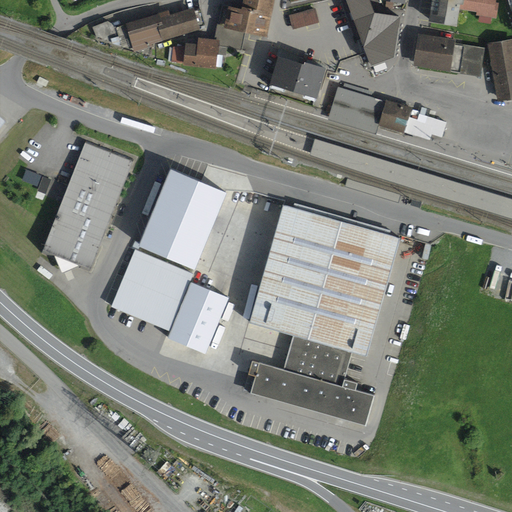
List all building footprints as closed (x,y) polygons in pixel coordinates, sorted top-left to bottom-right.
[(243,0),(241,10),(229,7),(225,27),(217,25),(214,41),(220,41),(219,46),(241,51),(246,34),(268,39),(274,0),(243,0)] [(431,0),(428,23),(456,28),(459,9),(478,12),(477,16),(496,19),(499,4),(496,3),(496,0),(431,0)] [(371,1),(348,8),(370,69),(396,59),(384,27),(381,29),(371,1)] [(315,8),(289,16),(293,30),(319,23),(315,8)] [(169,11),(117,28),(108,21),(91,27),(98,42),(156,59),(156,44),(174,39),(174,38),(206,29),(200,9),(195,11),(194,9),(170,16),(169,11)] [(456,40),(419,35),(414,67),(459,74),(463,47),(455,46),(456,40)] [(185,48),(173,46),(171,62),(184,64),(183,67),(217,71),(219,46),(220,41),(214,41),(199,39),(198,45),(186,44),(185,48)] [(511,40),(487,45),(497,103),(511,100),(511,40)] [(464,45),(463,47),(459,74),(481,77),(485,48),(464,45)] [(304,65),(278,58),(270,86),(317,100),(326,70),(304,63),(304,65)] [(385,101),(338,87),(330,115),(372,128),(377,130),(378,127),(385,101)] [(409,117),(411,109),(385,101),(378,127),(403,134),(404,133),(409,117)] [(409,117),(404,133),(407,133),(406,137),(427,143),(428,140),(430,140),(432,134),(442,137),(447,122),(419,114),(417,119),(409,117)] [(86,143),(43,252),(54,257),(62,274),(79,267),(90,271),(134,162),(86,143)] [(511,200),(463,185),(328,144),(323,158),(332,161),(458,201),(511,217),(511,200)] [(489,158),(442,145),(440,150),(487,164),(489,158)] [(37,183),(42,171),(27,165),(22,177),(37,183)] [(226,193),(170,170),(138,247),(194,270),(226,193)] [(47,188),(51,175),(42,172),(38,186),(47,188)] [(401,239),(283,204),(248,325),(294,339),(284,372),(252,363),(248,376),(256,378),(251,393),(366,426),(374,397),(356,392),(358,384),(346,381),(353,355),(366,358),(401,239)] [(491,263),(507,266),(510,247),(494,245),(491,263)] [(194,274),(135,250),(111,308),(170,333),(191,283),(194,274)] [(229,298),(191,283),(170,333),(167,339),(205,354),(229,298)]
